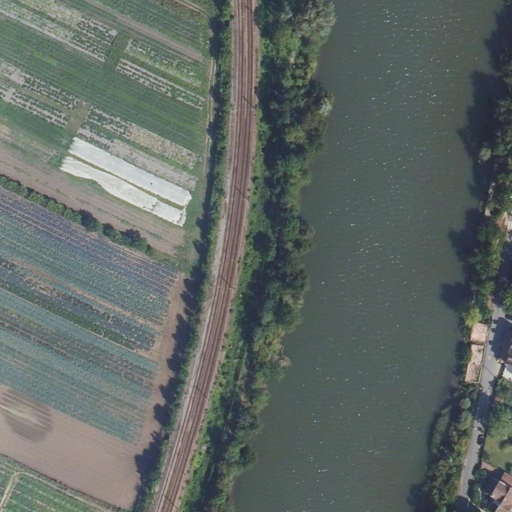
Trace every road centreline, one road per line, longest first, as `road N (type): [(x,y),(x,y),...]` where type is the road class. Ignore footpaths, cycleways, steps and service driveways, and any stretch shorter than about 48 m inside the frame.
road 1 (residential): [(462,504),(511,228)]
road 2 (track): [(57,0),(0,111)]
